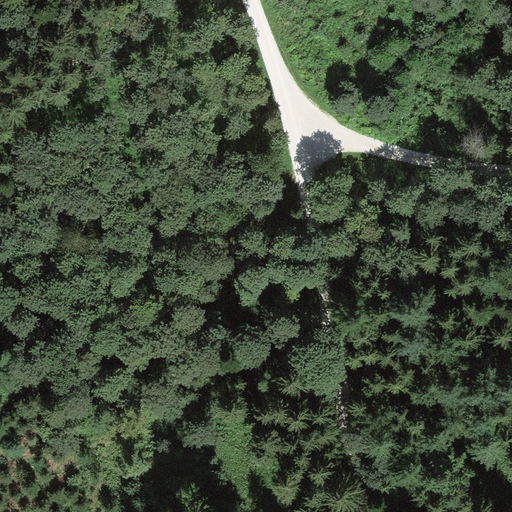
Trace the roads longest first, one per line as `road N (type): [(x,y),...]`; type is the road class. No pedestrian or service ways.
road 1 (unclassified): [(249,0),(292,126),(368,511)]
road 2 (track): [(0,259),(163,258),(297,155)]
road 3 (track): [(511,171),(436,165),(292,126)]
